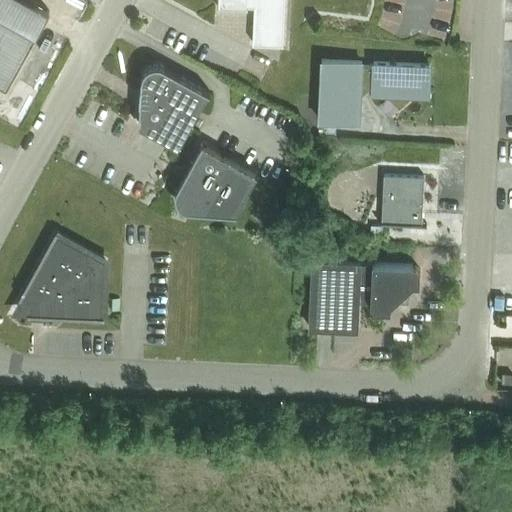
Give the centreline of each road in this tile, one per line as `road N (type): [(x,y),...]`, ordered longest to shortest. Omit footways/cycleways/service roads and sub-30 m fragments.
road 1 (unclassified): [(486,0),(465,390),(0,360)]
road 2 (unclassified): [(0,223),(116,0)]
